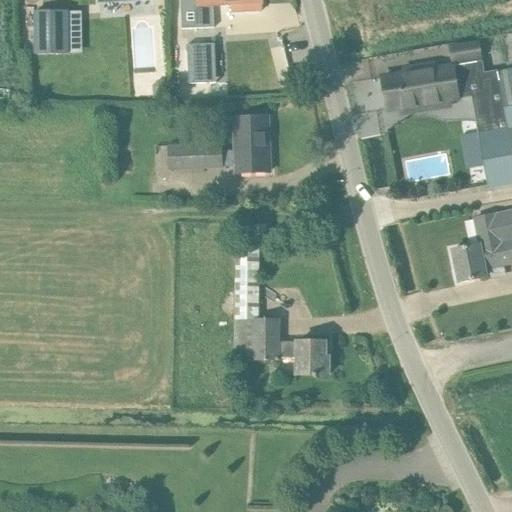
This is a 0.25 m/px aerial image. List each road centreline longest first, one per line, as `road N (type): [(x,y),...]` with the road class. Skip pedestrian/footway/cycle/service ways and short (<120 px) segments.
road 1 (tertiary): [(479,511),(392,323),(309,0)]
road 2 (unknown): [(362,223),(511,191)]
